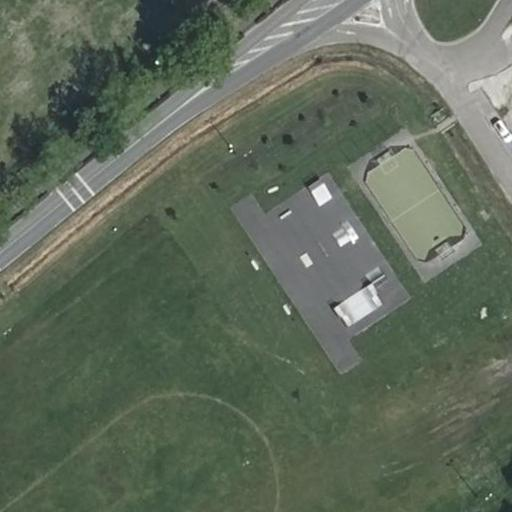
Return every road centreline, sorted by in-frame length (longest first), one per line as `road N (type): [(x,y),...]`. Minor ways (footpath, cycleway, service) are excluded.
road 1 (secondary): [(312,0),(0,259)]
road 2 (residential): [(378,0),(511,181)]
